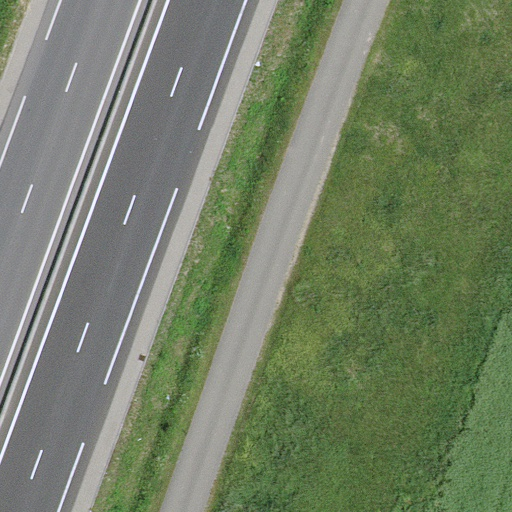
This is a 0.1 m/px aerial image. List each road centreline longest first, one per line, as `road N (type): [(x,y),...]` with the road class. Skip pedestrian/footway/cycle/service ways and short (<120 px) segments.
road 1 (trunk): [(34,511),(222,0)]
road 2 (unclassified): [(368,0),(187,511)]
road 3 (trunk): [(92,0),(0,250)]
